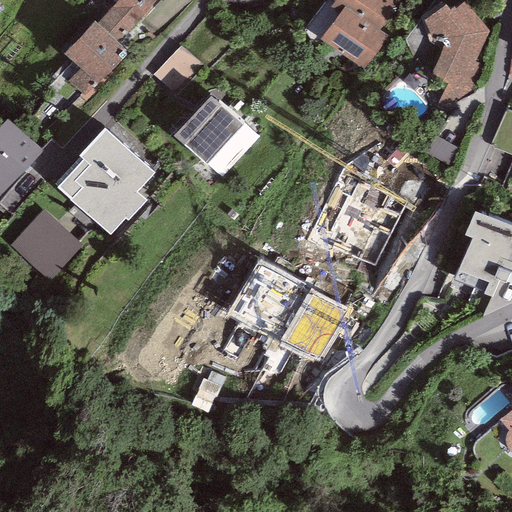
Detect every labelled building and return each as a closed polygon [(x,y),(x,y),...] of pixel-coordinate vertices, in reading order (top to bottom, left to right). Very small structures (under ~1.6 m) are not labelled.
[(154,2),(152,0),(111,0),(115,3),(97,23),(93,20),(63,53),(80,68),(69,80),(87,97),(128,52),(117,42),(154,2)] [(398,4),(392,0),(335,0),(330,7),(339,14),(345,5),(379,30),(398,4)] [(445,4),(424,20),(431,36),(443,44),(430,75),(447,84),(436,107),(445,109),(454,99),(458,103),(476,88),(471,79),(478,64),(475,60),(489,31),(464,2),(456,10),(454,6),(449,10),(445,4)] [(387,35),(379,30),(345,5),(339,14),(320,40),(362,70),(387,35)] [(204,67),(180,45),(153,74),(176,96),(204,67)] [(258,137),(211,95),(174,136),(222,178),(258,137)] [(511,110),(506,108),(489,147),(511,157),(511,110)] [(0,196),(42,151),(6,118),(0,124),(0,196)] [(153,173),(103,129),(79,155),(83,159),(57,188),(109,235),(125,218),(128,220),(146,200),(136,192),(153,173)] [(459,149),(434,136),(425,152),(450,166),(459,149)] [(405,203),(373,188),(376,182),(401,160),(380,143),(344,164),(338,172),(308,235),(375,266),(405,203)] [(83,247),(43,210),(10,245),(50,282),(83,247)] [(511,226),(474,211),(464,236),(471,238),(454,280),(484,292),(483,295),(491,299),(498,280),(505,283),(509,273),(511,273),(511,226)] [(349,307),(257,260),(227,316),(278,343),(278,344),(319,366),(349,307)] [(511,408),(494,423),(511,444),(511,408)]
